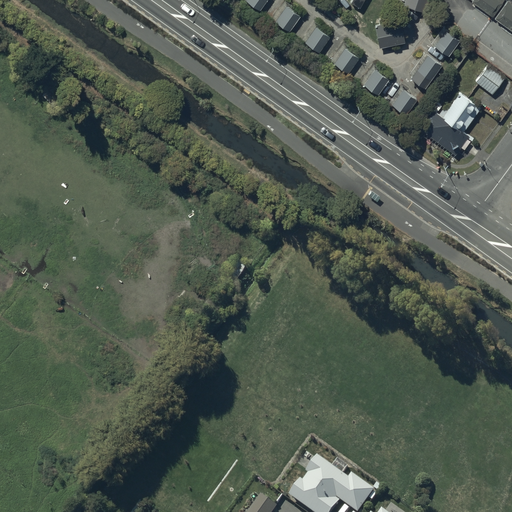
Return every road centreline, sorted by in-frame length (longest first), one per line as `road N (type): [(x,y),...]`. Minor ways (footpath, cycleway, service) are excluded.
road 1 (secondary): [(157,0),(468,223)]
road 2 (residential): [(451,8),(400,59),(387,60),(301,0)]
